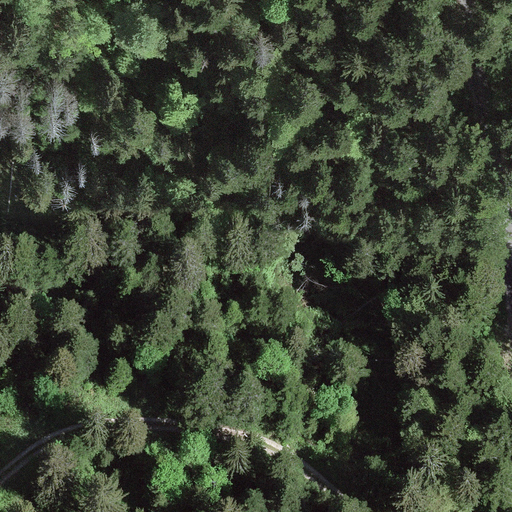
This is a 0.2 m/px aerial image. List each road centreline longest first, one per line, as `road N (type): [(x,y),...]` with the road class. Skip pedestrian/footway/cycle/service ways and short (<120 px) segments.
road 1 (track): [(0,483),(77,436),(165,426),(270,446),(356,511)]
road 2 (unclassified): [(477,0),(511,270)]
